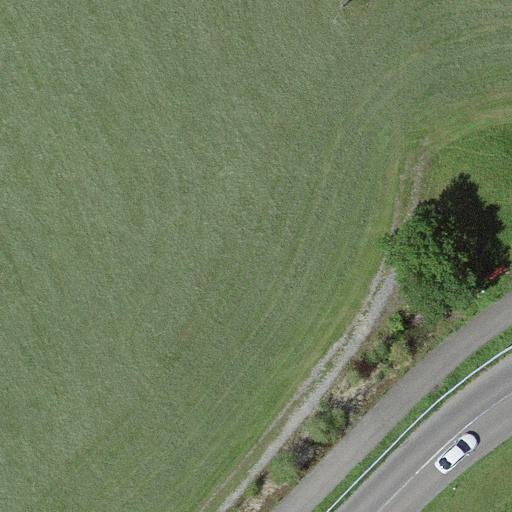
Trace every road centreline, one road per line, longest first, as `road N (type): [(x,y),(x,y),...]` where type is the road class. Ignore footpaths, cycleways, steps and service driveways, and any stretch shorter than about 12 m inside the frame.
road 1 (track): [(211,511),(374,313),(406,218),(432,0)]
road 2 (tertiary): [(385,511),(511,396)]
